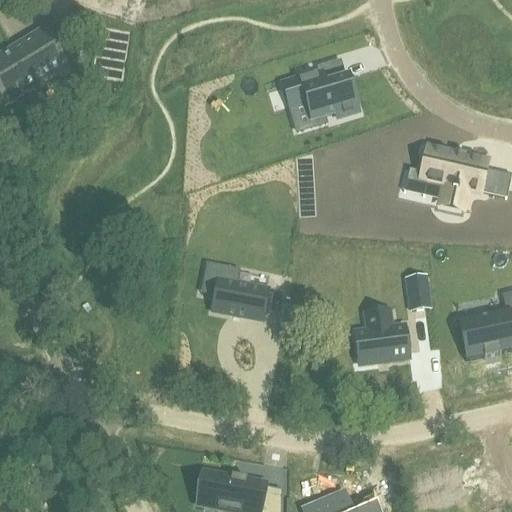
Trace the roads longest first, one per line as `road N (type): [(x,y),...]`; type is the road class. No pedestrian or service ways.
road 1 (residential): [(511,411),(348,445),(300,443),(81,400)]
road 2 (residential): [(511,133),(448,112),(413,82),(389,40),(384,0)]
road 3 (residential): [(81,400),(0,247)]
road 4 (residential): [(139,511),(81,400)]
